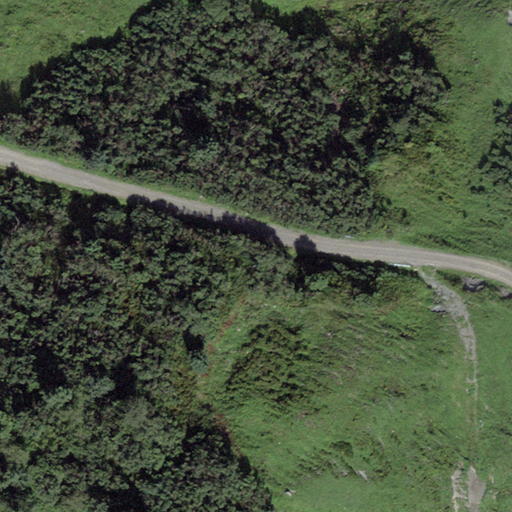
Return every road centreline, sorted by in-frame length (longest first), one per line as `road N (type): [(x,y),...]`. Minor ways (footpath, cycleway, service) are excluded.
road 1 (track): [(511,278),(456,261),(260,231),(0,156)]
road 2 (track): [(475,511),(479,470),(465,324),(450,298),(403,254)]
